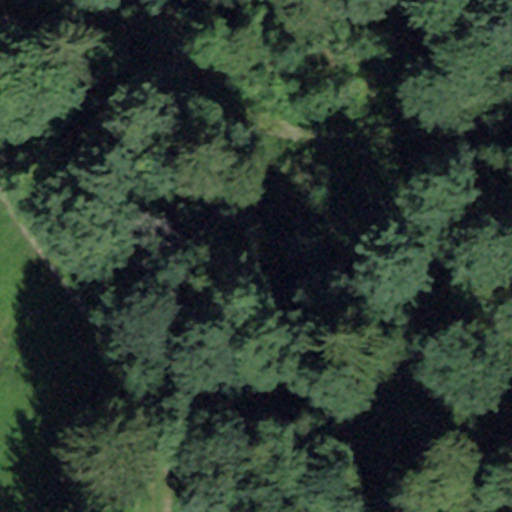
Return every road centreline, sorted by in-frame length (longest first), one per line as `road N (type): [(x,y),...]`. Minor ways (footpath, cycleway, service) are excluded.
road 1 (track): [(0,172),(38,241),(132,362),(160,430),(165,511)]
road 2 (track): [(511,139),(388,144),(212,99)]
road 3 (track): [(212,99),(63,30),(8,30),(0,42)]
